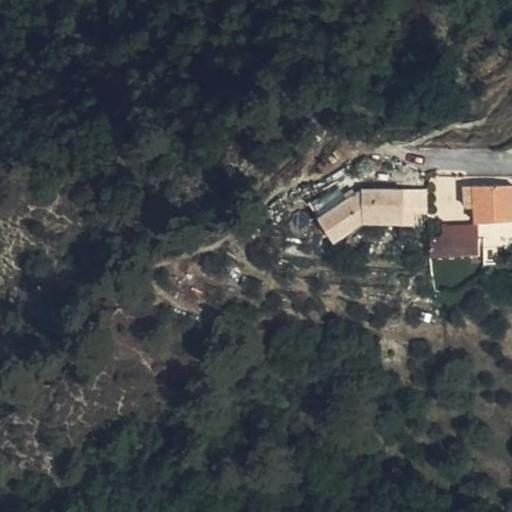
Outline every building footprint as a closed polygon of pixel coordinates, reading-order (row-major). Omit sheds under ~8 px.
[(478,214),(489,213),(489,184),(467,182),(467,204),(479,203),(478,214)] [(511,213),(511,185),(511,186),(489,184),(489,213),(511,213)] [(402,196),(403,196),(402,185),(366,185),(347,197),(402,196)] [(404,219),(403,196),(402,196),(347,197),(320,213),(335,238),(364,220),(404,219)] [(434,254),(484,252),(483,218),(446,219),(447,234),(434,235),(434,254)]
